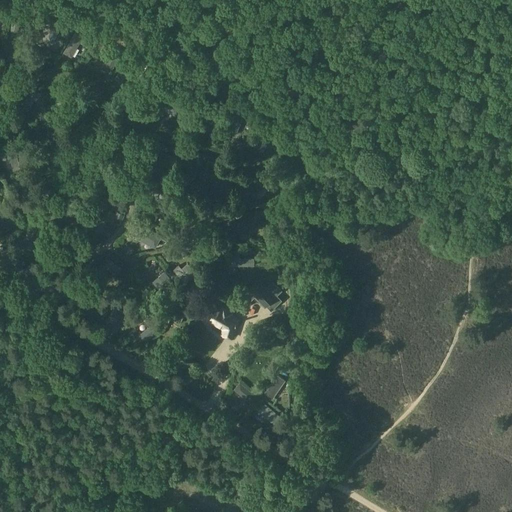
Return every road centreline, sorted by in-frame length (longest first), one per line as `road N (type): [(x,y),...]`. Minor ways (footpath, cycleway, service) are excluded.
road 1 (track): [(288,457),(290,311),(276,246),(285,204),(280,179),(309,103),(308,65),(323,0)]
road 2 (track): [(328,484),(0,285)]
road 3 (track): [(328,484),(411,408),(441,366),(466,309),(482,219),(511,208)]
